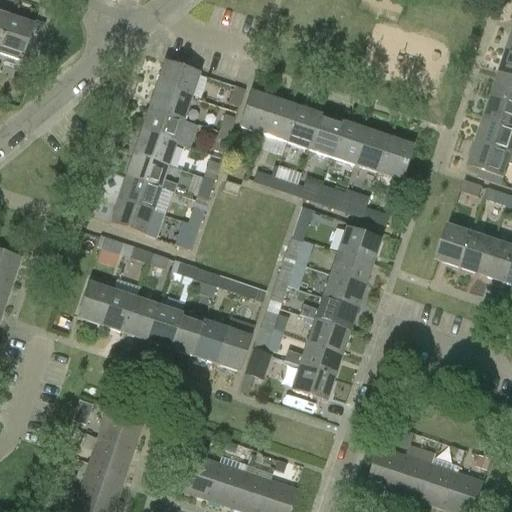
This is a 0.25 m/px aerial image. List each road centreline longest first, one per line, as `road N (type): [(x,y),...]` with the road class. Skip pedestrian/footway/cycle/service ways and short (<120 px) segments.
road 1 (residential): [(329,511),(390,329),(511,371)]
road 2 (residential): [(0,144),(125,35)]
road 3 (residential): [(0,452),(9,446),(45,336)]
